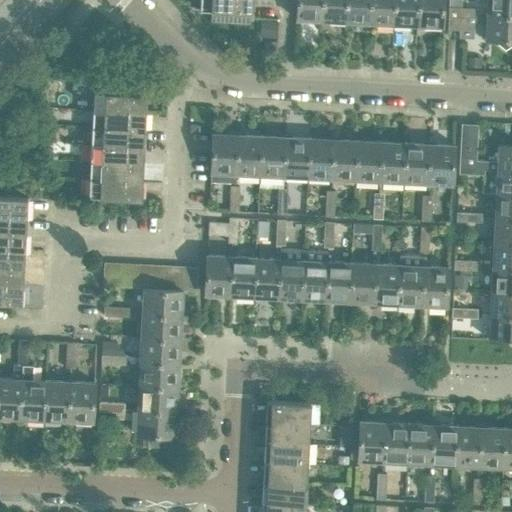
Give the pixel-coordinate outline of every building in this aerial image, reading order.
[(252,12),(252,0),(199,0),(199,9),(252,12)] [(321,21),(321,0),(296,0),(296,19),(297,19),(297,17),(314,18),(320,18),(320,20),(321,21)] [(345,20),(345,0),(321,0),(321,21),(322,21),(322,18),(345,20)] [(369,23),(370,0),(345,0),(345,20),(368,21),(368,23),(369,23)] [(393,22),(394,0),(370,0),(369,23),(370,23),(370,21),(393,22)] [(417,26),(418,0),(394,0),(393,22),(416,23),(416,26),(417,26)] [(441,27),(442,0),(418,0),(417,26),(418,26),(418,23),(440,25),(440,27),(441,27)] [(511,0),(486,0),(486,13),(511,13),(511,0)] [(460,16),(461,7),(448,6),(448,16),(460,16)] [(511,13),(486,13),(473,12),(474,8),(461,7),(460,16),(448,16),(447,28),(459,29),(458,37),(472,38),(473,22),(486,22),(485,38),(496,38),(496,41),(504,49),(511,43),(511,13)] [(145,112),(146,94),(132,93),(133,87),(107,85),(106,92),(93,91),(92,109),(145,112)] [(144,129),(145,112),(92,109),(92,126),(144,129)] [(497,161),(475,160),(477,124),(461,123),(458,173),(471,174),(471,164),(483,165),(483,170),(496,170),(511,171),(511,146),(498,145),(497,161)] [(143,146),(144,129),(92,126),(91,143),(143,146)] [(234,182),(236,133),(235,135),(230,135),(214,134),(214,132),(212,132),(211,172),(210,181),(234,182)] [(259,174),(261,136),(237,135),(237,133),(236,133),(234,182),(235,182),(236,173),(259,174)] [(283,175),(285,135),(284,135),(284,137),(261,136),(259,174),(259,186),(282,187),(283,175)] [(307,176),(309,138),(285,137),(286,135),(285,135),(283,175),(307,176)] [(332,177),(333,138),(332,137),(332,140),(309,138),(307,176),(332,177)] [(355,179),(357,141),(334,140),(334,138),(333,138),(332,177),(355,179)] [(379,180),(381,140),(380,140),(379,142),(357,141),(355,179),(379,180)] [(403,181),(405,143),(382,142),(382,140),(381,140),(379,180),(403,181)] [(427,182),(428,142),(428,144),(405,143),(403,181),(427,182)] [(452,183),(453,145),(453,143),(452,143),(452,145),(429,144),(429,142),(428,142),(427,182),(452,183)] [(142,163),(143,151),(143,146),(91,143),(90,161),(142,163)] [(142,180),(142,163),(90,161),(89,178),(142,180)] [(483,174),(483,170),(483,165),(471,164),(471,174),(483,174)] [(511,195),(511,171),(496,170),(495,194),(511,195)] [(141,199),(141,186),(142,180),(89,178),(88,196),(141,199)] [(238,199),(239,186),(230,186),(229,198),(238,199)] [(286,201),(286,188),(278,188),(277,201),(286,201)] [(334,203),(335,191),(326,191),(325,203),(334,203)] [(382,206),(383,193),(374,193),(373,205),(382,206)] [(511,195),(495,194),(494,219),(511,219),(511,195)] [(26,210),(27,198),(0,195),(0,213),(26,215),(26,210)] [(430,208),(431,196),(421,195),(421,208),(430,208)] [(237,211),(238,199),(229,198),(228,211),(237,211)] [(286,214),(286,201),(277,201),(277,213),(286,214)] [(333,216),(334,203),(325,203),(325,215),(333,216)] [(382,218),(382,206),(373,205),(372,218),(382,218)] [(429,220),(430,208),(421,208),(420,220),(429,220)] [(468,221),(469,212),(456,212),(456,221),(468,221)] [(481,222),(481,218),(481,213),(469,212),(468,221),(481,222)] [(0,231),(25,233),(26,221),(26,215),(0,213),(0,231)] [(237,229),(237,218),(228,217),(228,223),(228,229),(237,229)] [(284,232),(285,220),(276,219),(276,232),(284,232)] [(511,243),(511,219),(494,219),(493,242),(511,243)] [(236,242),(237,230),(237,229),(228,229),(228,223),(208,222),(207,234),(227,235),(227,241),(236,242)] [(332,235),(333,222),(324,222),(323,234),(332,235)] [(380,237),(381,224),(372,224),(371,237),(380,237)] [(429,239),(429,227),(420,226),(419,239),(429,239)] [(0,248),(24,250),(25,233),(0,231),(0,248)] [(284,245),(284,232),(276,232),(275,244),(284,245)] [(332,247),(332,235),(323,234),(323,247),(332,247)] [(380,250),(380,237),(371,237),(371,249),(380,250)] [(428,252),(429,239),(419,239),(419,251),(428,252)] [(511,243),(493,242),(492,266),(511,267),(511,243)] [(0,266),(23,267),(24,255),(24,250),(0,248),(0,266)] [(278,296),(301,297),(303,250),(279,249),(279,258),(277,298),(278,296)] [(324,301),(326,260),(327,251),(303,250),(301,297),(324,298),(324,301)] [(228,296),(231,255),(206,254),(204,292),(228,294),(228,296)] [(420,306),(422,265),(423,265),(423,255),(400,254),(399,264),(397,302),(420,303),(420,306)] [(252,295),(254,256),(231,255),(228,296),(229,296),(229,294),(252,295)] [(277,298),(279,258),(254,256),(252,295),(276,296),(276,298),(277,298)] [(466,269),(466,260),(454,259),(454,268),(466,269)] [(349,300),(351,261),(326,260),(324,301),(325,301),(325,299),(349,300)] [(478,270),(479,261),(466,260),(466,269),(478,270)] [(372,303),(375,262),(351,261),(349,300),(372,301),(372,303)] [(114,286),(115,262),(104,262),(102,286),(114,286)] [(126,287),(127,263),(115,262),(114,286),(126,287)] [(397,302),(399,264),(375,262),(372,303),(373,303),(373,301),(397,302)] [(138,287),(139,263),(127,263),(126,287),(138,287)] [(150,288),(151,264),(139,263),(138,287),(142,288),(150,288)] [(161,288),(163,265),(151,264),(150,288),(161,288)] [(173,289),(174,265),(163,265),(161,288),(173,289)] [(185,289),(186,266),(174,265),(173,289),(183,289),(185,289)] [(448,266),(423,265),(422,265),(420,306),(421,306),(421,303),(446,305),(448,266)] [(0,283),(22,284),(23,267),(0,266),(0,283)] [(197,290),(197,266),(186,266),(185,289),(197,290)] [(511,291),(511,267),(492,266),(491,290),(511,291)] [(0,301),(22,303),(22,289),(22,284),(0,283),(0,301)] [(180,314),(181,291),(183,292),(183,289),(173,289),(161,288),(150,288),(142,288),(141,312),(182,314),(180,314)] [(511,291),(491,290),(490,314),(511,315),(511,291)] [(116,315),(116,306),(103,306),(103,315),(116,315)] [(128,316),(129,307),(116,306),(116,315),(128,316)] [(464,317),(464,308),(452,307),(451,317),(464,317)] [(476,318),(477,309),(464,308),(464,317),(476,318)] [(179,338),(179,321),(180,315),(182,315),(182,314),(141,312),(140,336),(179,338)] [(511,315),(490,314),(488,339),(511,340),(511,315)] [(177,362),(179,338),(140,336),(139,360),(179,362),(177,362)] [(26,352),(27,339),(18,339),(17,351),(26,352)] [(74,354),(74,341),(65,341),(65,354),(74,354)] [(101,341),(101,354),(114,354),(121,355),(121,347),(114,342),(101,341)] [(25,364),(26,352),(17,351),(17,364),(21,364),(25,364)] [(73,367),(74,354),(65,354),(64,367),(73,367)] [(113,363),(114,354),(101,354),(101,363),(113,363)] [(126,364),(126,359),(126,355),(114,354),(113,363),(126,364)] [(176,386),(177,369),(177,363),(179,363),(179,362),(139,360),(138,384),(176,386)] [(0,416),(19,418),(21,364),(17,364),(13,364),(11,377),(0,376),(0,416)] [(43,419),(45,379),(31,378),(32,365),(25,364),(21,364),(19,418),(43,419)] [(67,420),(69,380),(45,379),(43,419),(67,420)] [(92,421),(94,381),(69,380),(67,420),(92,421)] [(175,410),(176,386),(138,384),(137,408),(177,410),(175,410)] [(309,423),(310,402),(266,400),(265,421),(309,423)] [(111,412),(111,402),(99,402),(98,411),(111,412)] [(124,412),(124,403),(111,402),(111,412),(124,412)] [(174,432),(174,417),(175,411),(177,411),(177,410),(137,408),(136,433),(160,434),(160,442),(173,443),(174,434),(176,434),(176,433),(174,432)] [(382,461),(383,421),(359,420),(357,460),(382,461)] [(308,444),(309,423),(265,421),(264,441),(308,444)] [(406,462),(408,422),(383,421),(382,461),(406,462)] [(430,464),(432,423),(408,422),(406,462),(430,464)] [(454,465),(456,424),(432,423),(430,464),(454,465)] [(478,466),(480,427),(481,426),(456,424),(454,465),(478,466)] [(503,467),(505,427),(481,426),(480,427),(478,466),(503,467)] [(511,467),(511,427),(505,427),(503,467),(511,467)] [(307,463),(308,444),(264,441),(263,461),(307,463)] [(306,484),(307,463),(263,461),(262,482),(306,484)] [(385,486),(386,474),(377,473),(377,486),(385,486)] [(434,489),(434,476),(425,476),(425,488),(434,489)] [(482,491),(483,479),(473,478),(473,491),(482,491)] [(305,503),(306,484),(262,482),(261,501),(305,503)] [(385,499),(385,486),(377,486),(376,498),(385,499)] [(433,501),(434,489),(425,488),(424,501),(433,501)] [(481,503),(482,491),(473,491),(472,503),(481,503)] [(304,511),(305,503),(261,501),(260,511),(304,511)]
